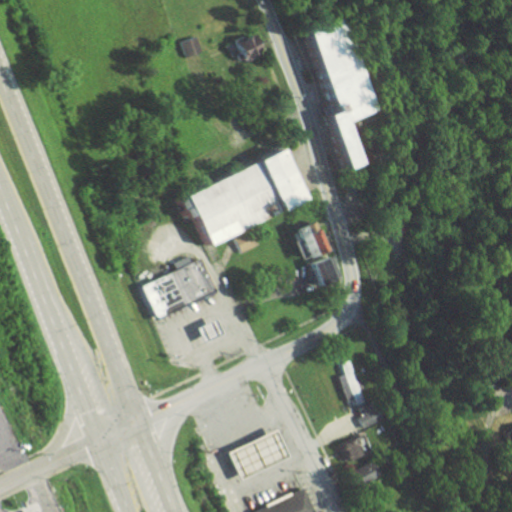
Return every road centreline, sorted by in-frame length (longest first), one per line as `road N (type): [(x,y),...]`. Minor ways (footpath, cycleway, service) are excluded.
road 1 (trunk): [(139,423),(0,82)]
road 2 (secondary): [(263,0),(344,242),(352,307)]
road 3 (secondary): [(98,442),(315,340),(352,307)]
road 4 (residential): [(334,511),(213,257)]
road 5 (residential): [(352,307),(457,511)]
road 6 (trunk): [(16,239),(98,442)]
